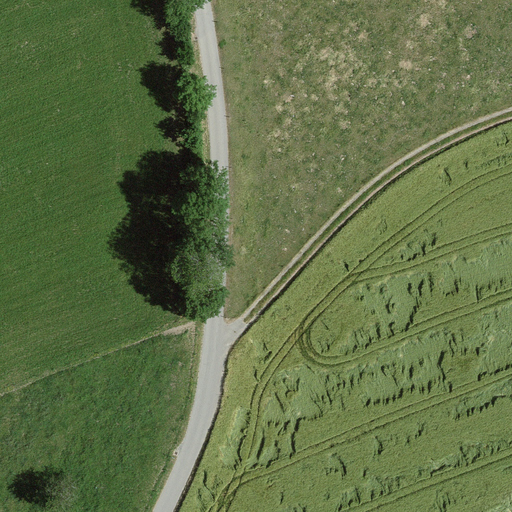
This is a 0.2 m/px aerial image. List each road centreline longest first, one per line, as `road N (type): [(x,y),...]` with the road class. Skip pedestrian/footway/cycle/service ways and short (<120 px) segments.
road 1 (unclassified): [(199,0),(221,170),(215,344),(188,459),(162,511)]
road 2 (track): [(215,344),(335,223),(424,150),(511,112)]
